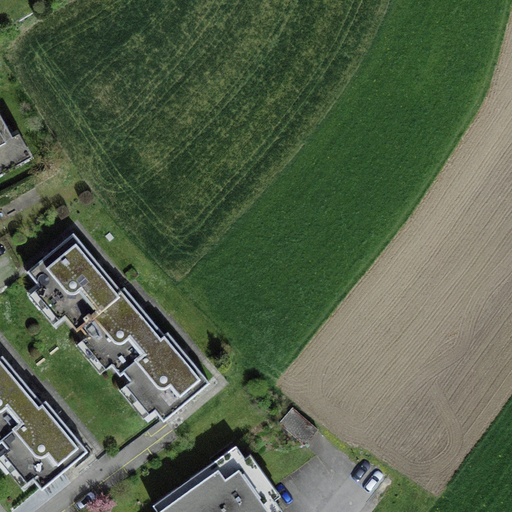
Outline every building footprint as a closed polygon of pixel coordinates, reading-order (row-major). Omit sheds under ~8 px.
[(0,158),(16,148),(0,124),(0,158)] [(77,327),(79,326),(120,292),(72,234),(29,270),(77,327)] [(119,373),(123,370),(163,336),(124,289),(120,292),(79,326),(119,373)] [(168,333),(163,336),(123,370),(164,419),(209,382),(168,333)] [(0,438),(1,438),(41,404),(1,356),(0,357),(0,438)] [(45,400),(41,404),(1,438),(42,487),(86,449),(45,400)] [(291,409),(279,424),(304,445),(316,430),(291,409)] [(153,508),(156,511),(280,511),(238,450),(153,508)]
